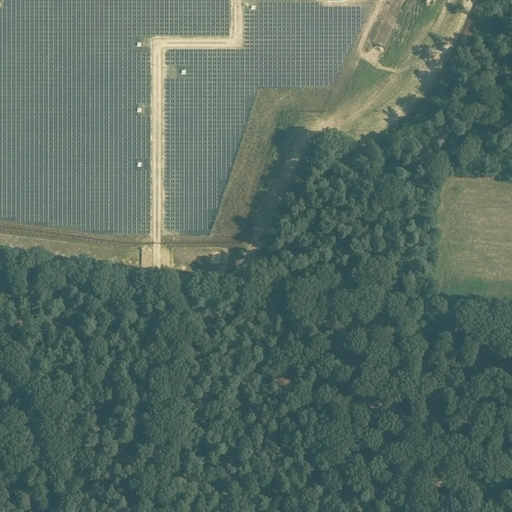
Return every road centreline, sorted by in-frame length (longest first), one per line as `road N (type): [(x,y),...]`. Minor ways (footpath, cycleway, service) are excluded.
road 1 (track): [(0,261),(511,320)]
road 2 (track): [(180,284),(152,511)]
